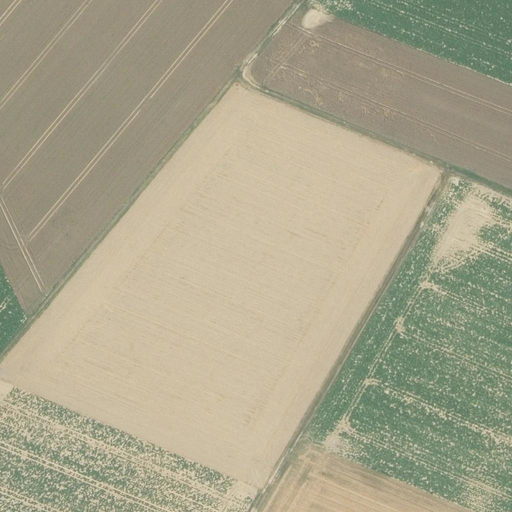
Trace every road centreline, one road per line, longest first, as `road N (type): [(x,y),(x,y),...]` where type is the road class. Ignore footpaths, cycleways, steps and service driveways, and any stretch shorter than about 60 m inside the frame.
road 1 (track): [(0,359),(298,0)]
road 2 (track): [(255,511),(452,163)]
road 3 (track): [(511,185),(239,70)]
